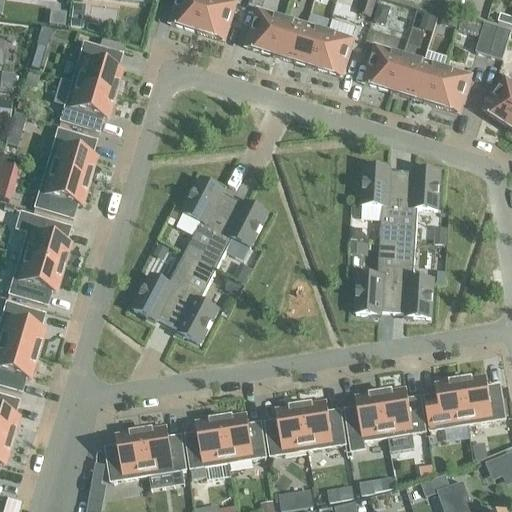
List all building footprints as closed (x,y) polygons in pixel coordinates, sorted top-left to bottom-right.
[(178,0),(170,28),(197,36),(208,0),(178,0)] [(237,6),(215,0),(208,0),(197,36),(225,45),(237,6)] [(393,26),(398,7),(385,4),(380,23),(393,26)] [(62,26),(74,25),(73,11),(61,12),(62,26)] [(246,51),(273,60),(285,22),(258,13),(246,51)] [(511,21),(506,19),(500,17),(498,25),(509,29),(511,21)] [(338,21),(335,32),(358,38),(361,27),(338,21)] [(273,60),(294,66),(306,28),(285,22),(273,60)] [(489,60),(498,32),(484,27),(476,56),(489,60)] [(294,66),(315,73),(327,34),(306,28),(294,66)] [(40,30),(34,52),(47,55),(53,33),(40,30)] [(511,36),(498,32),(489,60),(502,64),(511,36)] [(327,34),(315,73),(342,81),(354,43),(327,34)] [(83,47),(72,86),(114,99),(122,74),(117,73),(122,58),(83,47)] [(363,88),(391,96),(403,58),(375,49),(363,88)] [(391,96),(412,103),(423,64),(403,58),(391,96)] [(412,103),(432,109),(444,71),(423,64),(412,103)] [(472,79),(444,71),(432,109),(460,117),(472,79)] [(13,76),(1,75),(0,80),(0,94),(11,96),(13,76)] [(483,115),(508,131),(511,123),(511,85),(506,81),(483,115)] [(114,99),(72,86),(60,125),(99,137),(103,122),(107,123),(114,99)] [(0,122),(7,124),(10,105),(0,103),(0,122)] [(57,134),(46,173),(88,185),(96,161),(91,160),(96,145),(57,134)] [(402,176),(389,175),(389,172),(365,171),(363,210),(382,211),(380,246),(398,247),(402,176)] [(88,185),(46,173),(34,212),(73,223),(77,209),(81,210),(88,185)] [(416,248),(418,213),(437,215),(440,176),(415,174),(415,177),(402,176),(398,247),(416,248)] [(201,266),(223,223),(233,203),(222,197),(223,195),(201,183),(184,218),(201,227),(185,258),(201,266)] [(217,274),(233,243),(250,252),(268,218),(246,206),(245,209),(233,203),(223,223),(201,266),(217,274)] [(27,237),(20,259),(63,272),(70,248),(66,247),(70,232),(20,217),(15,233),(27,237)] [(380,246),(378,281),(358,279),(356,318),(380,320),(381,317),(393,318),(398,247),(380,246)] [(393,318),(406,318),(406,321),(431,323),(433,284),(413,283),(416,248),(398,247),(393,318)] [(168,329),(179,309),(201,266),(185,258),(169,289),(152,280),(134,314),(156,326),(157,323),(168,329)] [(63,272),(20,259),(8,299),(47,310),(51,295),(55,296),(63,272)] [(168,329),(180,335),(179,337),(200,348),(218,314),(201,305),(217,274),(201,266),(179,309),(168,329)] [(6,307),(0,326),(0,347),(37,359),(44,334),(40,333),(44,318),(6,307)] [(37,359),(0,347),(0,390),(21,397),(25,382),(30,383),(37,359)] [(468,429),(505,423),(500,389),(487,391),(486,381),(461,385),(468,429)] [(461,385),(436,389),(437,399),(425,401),(430,435),(468,429),(461,385)] [(388,442),(426,436),(420,401),(407,404),(406,394),(381,398),(388,442)] [(388,442),(381,398),(356,402),(358,412),(345,414),(352,456),(366,454),(364,446),(388,442)] [(0,399),(0,442),(11,445),(18,421),(14,420),(18,405),(0,399)] [(308,455),(346,449),(340,414),(328,416),(326,407),(301,411),(308,455)] [(308,455),(301,411),(276,415),(278,424),(265,426),(270,461),(308,455)] [(261,427),(248,429),(247,419),(222,423),(228,467),(266,461),(261,427)] [(222,423),(196,427),(198,437),(185,439),(192,484),(207,482),(205,471),(228,467),(222,423)] [(167,432),(142,436),(149,480),(186,474),(181,440),(168,442),(167,432)] [(149,480),(142,436),(116,440),(118,450),(105,452),(111,486),(149,480)] [(11,445),(0,442),(0,468),(4,470),(11,445)] [(506,471),(511,468),(511,458),(502,462),(506,471)] [(367,484),(368,496),(384,495),(383,483),(367,484)] [(472,511),(463,486),(450,491),(457,511),(472,511)] [(357,487),(336,493),(339,506),(360,500),(357,487)] [(457,511),(450,491),(437,495),(442,511),(457,511)] [(8,511),(25,511),(28,503),(12,499),(8,511)]
